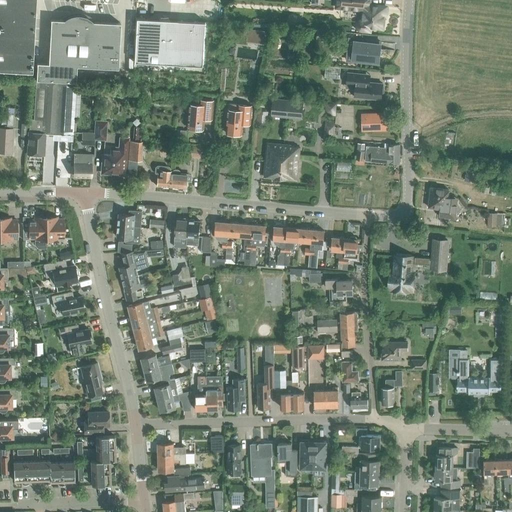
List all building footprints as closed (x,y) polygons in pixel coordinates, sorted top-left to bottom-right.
[(0,0),(0,70),(32,72),(35,0),(0,0)] [(337,0),(336,7),(361,10),(363,10),(362,21),(359,21),(357,23),(357,25),(357,28),(359,29),(361,30),(370,31),(370,28),(382,29),(383,27),(384,25),(384,23),(383,21),(384,14),(380,14),(381,6),(372,5),(372,0),(337,0)] [(30,119),(29,132),(45,133),(53,133),(57,140),(72,141),(73,136),(73,134),(72,134),(76,66),(118,68),(120,23),(93,22),(92,20),(90,18),(88,17),(84,15),(81,15),(79,14),(77,14),(74,15),(70,16),(68,17),(66,18),(64,20),(51,19),(48,64),(37,64),(33,119),(30,119)] [(293,14),(292,14),(291,14),(291,15),(290,15),(290,16),(289,16),(289,17),(289,18),(289,19),(289,20),(289,21),(290,22),(290,23),(291,23),(292,24),(293,24),(294,24),(295,24),(296,23),(297,23),(297,22),(298,22),(298,21),(298,20),(299,20),(299,19),(299,18),(298,17),(298,16),(297,15),(296,15),(296,14),(295,14),(294,14),(293,14)] [(169,20),(145,19),(136,18),(136,24),(134,61),(134,62),(142,62),(203,65),(205,22),(169,20)] [(352,61),(378,63),(380,42),(355,39),(352,61)] [(370,99),(370,98),(381,99),(382,93),(383,92),(384,87),(382,85),(383,83),(369,82),(370,75),(348,72),(347,84),(356,85),(354,97),(370,99)] [(140,89),(129,88),(128,95),(140,96),(140,89)] [(272,115),(287,117),(288,100),(273,99),(272,115)] [(188,128),(204,129),(205,115),(213,115),(214,101),(200,100),(200,105),(190,104),(188,128)] [(303,101),(288,100),(287,117),(301,118),(303,101)] [(337,104),(325,103),(325,107),(329,113),(332,115),(336,116),(337,104)] [(228,109),(226,133),(242,134),(243,125),(241,125),(241,120),(251,120),(252,106),(238,105),(228,104),(228,109)] [(390,130),(390,113),(362,113),(362,122),(370,122),(370,131),(390,130)] [(95,138),(104,139),(106,122),(96,121),(95,138)] [(131,139),(128,139),(125,175),(137,176),(138,162),(143,162),(144,142),(141,142),(142,128),(134,127),(133,141),(131,141),(131,139)] [(0,128),(0,152),(11,153),(12,129),(0,128)] [(177,137),(176,140),(185,141),(186,131),(180,130),(180,135),(177,137)] [(29,132),(27,154),(43,155),(45,133),(29,132)] [(81,144),(93,145),(94,132),(82,132),(81,144)] [(120,149),(117,148),(116,148),(115,149),(114,149),(113,150),(112,151),(112,152),(111,153),(111,154),(103,154),(102,173),(125,175),(128,139),(120,139),(120,149)] [(264,177),(280,178),(284,144),(267,143),(264,177)] [(284,144),(280,178),(297,180),(300,147),(291,146),(291,145),(284,144)] [(389,144),(389,148),(388,163),(399,163),(399,145),(389,144)] [(183,145),(182,156),(201,158),(202,147),(183,145)] [(389,148),(366,146),(365,161),(370,161),(388,163),(389,148)] [(356,159),(363,160),(365,151),(357,149),(356,159)] [(74,164),(74,176),(90,176),(90,164),(91,154),(74,154),(74,158),(74,164)] [(468,163),(465,180),(474,182),(477,165),(468,163)] [(156,167),(155,171),(158,171),(157,172),(157,175),(156,186),(170,187),(171,173),(172,171),(170,170),(171,168),(168,166),(157,165),(156,167)] [(171,173),(170,187),(185,188),(185,181),(190,181),(190,176),(188,174),(180,173),(180,171),(177,170),(174,169),(172,171),(171,173)] [(430,187),(428,207),(440,208),(439,216),(443,217),(447,221),(451,218),(455,218),(456,214),(462,209),(457,203),(457,198),(449,197),(450,194),(448,193),(448,189),(430,187)] [(118,225),(139,227),(139,216),(141,216),(142,211),(129,210),(129,214),(119,213),(118,225)] [(488,213),(487,226),(503,227),(503,225),(503,219),(504,214),(488,213)] [(46,248),(46,239),(46,217),(39,217),(39,219),(28,220),(28,228),(23,228),(23,239),(35,239),(35,245),(38,248),(46,248)] [(52,217),(46,217),(46,239),(58,239),(58,238),(63,238),(63,219),(52,219),(52,217)] [(6,218),(0,218),(0,239),(11,239),(17,239),(16,220),(6,220),(6,218)] [(151,219),(151,228),(165,229),(165,221),(151,219)] [(172,231),(175,231),(174,247),(186,248),(186,245),(188,220),(187,220),(187,219),(182,219),(182,220),(176,219),(176,220),(173,220),(172,221),(171,229),(172,231)] [(186,245),(187,245),(198,246),(200,221),(188,220),(186,245)] [(222,248),(226,248),(227,241),(228,235),(229,223),(216,222),(215,234),(221,235),(221,241),(223,241),(222,248)] [(241,224),(229,223),(228,235),(240,236),(241,224)] [(247,244),(246,265),(250,265),(253,225),(241,224),(240,236),(245,237),(245,244),(247,244)] [(140,227),(139,227),(118,225),(117,238),(126,238),(125,242),(139,243),(140,227)] [(250,265),(256,266),(257,250),(254,250),(255,245),(263,245),(267,238),(265,238),(266,226),(253,225),(250,265)] [(278,267),(284,268),(288,227),(275,226),(274,239),(274,241),(275,243),(276,244),(277,245),(279,246),(279,248),(282,248),(281,252),(279,257),(278,267)] [(284,268),(285,268),(285,265),(290,265),(291,249),(293,249),(294,241),(299,242),(300,228),(288,227),(284,268)] [(299,242),(311,243),(312,229),(300,228),(299,242)] [(309,267),(315,268),(316,253),(318,253),(318,249),(323,249),(324,230),(312,229),(311,243),(310,248),(310,255),(309,267)] [(210,237),(202,236),(201,252),(211,252),(210,237)] [(343,269),(343,263),(346,238),(333,237),(332,250),(337,251),(336,257),(339,257),(338,269),(343,269)] [(352,239),(346,238),(343,263),(347,263),(348,257),(358,258),(360,256),(361,251),(359,249),(357,249),(358,239),(357,239),(357,238),(357,237),(353,237),(352,238),(352,239)] [(163,239),(152,240),(153,248),(164,247),(163,239)] [(432,264),(431,268),(445,269),(445,265),(447,240),(434,239),(432,260),(432,263),(432,264)] [(132,251),(132,244),(123,244),(123,242),(119,241),(118,252),(132,251)] [(235,242),(227,241),(226,248),(227,248),(225,263),(237,264),(233,259),(235,242)] [(119,267),(122,279),(138,275),(136,268),(149,265),(147,257),(164,255),(164,249),(126,252),(129,265),(119,267)] [(412,254),(395,252),(394,270),(391,270),(389,286),(409,288),(410,284),(413,284),(414,273),(409,273),(410,262),(412,262),(412,259),(412,254)] [(217,255),(211,255),(210,267),(225,267),(225,261),(217,261),(217,255)] [(43,264),(46,277),(49,277),(51,283),(53,285),(55,284),(56,286),(77,282),(77,278),(78,275),(77,271),(75,270),(74,266),(64,268),(62,267),(61,261),(43,264)] [(179,273),(173,274),(174,285),(192,282),(191,277),(190,277),(190,276),(180,278),(179,273)] [(323,273),(310,274),(310,283),(324,282),(323,273)] [(140,281),(138,275),(122,279),(128,300),(143,296),(141,287),(146,285),(145,280),(140,281)] [(330,288),(330,301),(347,301),(346,293),(353,293),(353,280),(339,280),(339,279),(326,279),(326,288),(330,288)] [(208,283),(198,285),(201,298),(211,296),(208,283)] [(162,287),(163,293),(173,291),(172,285),(162,287)] [(40,296),(38,287),(31,288),(32,297),(40,296)] [(51,296),(53,308),(61,306),(63,314),(85,310),(82,297),(69,299),(67,292),(51,296)] [(47,302),(45,295),(33,298),(35,304),(47,302)] [(199,300),(201,310),(213,307),(211,297),(199,300)] [(150,301),(143,303),(128,306),(131,317),(139,315),(140,316),(158,312),(156,304),(151,305),(150,301)] [(461,304),(449,304),(449,313),(461,313),(461,304)] [(216,318),(214,308),(204,310),(207,320),(214,318),(216,318)] [(139,315),(131,317),(133,328),(148,324),(160,321),(161,321),(158,312),(140,316),(139,315)] [(341,318),(317,319),(318,326),(329,326),(358,324),(358,312),(341,312),(341,318)] [(217,331),(214,321),(214,320),(206,322),(208,333),(215,331),(217,331)] [(160,321),(148,324),(133,328),(136,338),(145,336),(144,334),(163,329),(162,329),(160,321)] [(342,338),(343,338),(344,345),(355,344),(354,331),(358,331),(358,324),(329,326),(318,326),(318,334),(342,333),(342,338)] [(68,339),(71,354),(85,351),(83,344),(91,343),(89,329),(75,332),(74,325),(57,328),(60,340),(68,339)] [(0,352),(1,352),(3,351),(4,349),(4,347),(8,347),(14,347),(13,339),(13,328),(0,328),(0,352)] [(145,336),(136,338),(139,349),(154,345),(152,338),(158,337),(158,336),(164,334),(163,329),(144,334),(145,336)] [(180,336),(169,339),(171,345),(182,343),(180,336)] [(401,360),(401,350),(407,350),(407,342),(382,342),(382,347),(382,360),(401,360)] [(171,345),(162,347),(163,354),(183,349),(182,343),(171,345)] [(341,344),(328,344),(328,352),(341,352),(341,344)] [(309,345),(309,359),(325,358),(324,345),(309,345)] [(294,346),(294,367),(305,367),(305,346),(294,346)] [(205,349),(190,349),(191,361),(206,361),(205,349)] [(469,391),(469,393),(470,393),(489,393),(490,393),(490,392),(500,392),(501,392),(501,386),(502,386),(502,384),(501,384),(501,377),(500,377),(500,357),(490,357),(490,376),(489,376),(470,376),(469,376),(469,357),(468,357),(468,349),(460,349),(460,357),(459,357),(459,371),(458,371),(457,373),(459,373),(459,378),(458,378),(458,384),(457,384),(457,386),(458,386),(458,392),(459,392),(459,391),(469,391)] [(141,358),(141,360),(139,360),(142,371),(144,370),(172,363),(170,355),(157,358),(156,354),(141,358)] [(0,382),(0,383),(2,383),(4,381),(5,380),(5,378),(17,377),(17,369),(15,369),(15,358),(0,358),(0,382)] [(180,361),(181,363),(188,368),(190,368),(190,358),(180,361)] [(426,360),(412,360),(412,368),(426,368),(426,360)] [(179,361),(172,363),(144,370),(147,382),(162,378),(161,375),(174,372),(174,375),(182,374),(179,361)] [(352,361),(342,361),(343,381),(359,381),(359,371),(352,371),(352,361)] [(97,363),(80,368),(88,397),(102,393),(97,375),(100,374),(97,363)] [(270,387),(275,387),(274,370),(274,365),(266,365),(267,383),(258,383),(258,408),(271,408),(270,387)] [(281,407),(293,407),(293,393),(292,382),(286,382),(285,370),(274,370),(275,387),(275,388),(281,388),(281,393),(281,407)] [(394,386),(405,386),(404,370),(398,370),(398,379),(388,379),(388,380),(386,380),(386,388),(382,388),(382,404),(395,403),(394,386)] [(438,373),(429,373),(429,385),(438,385),(438,373)] [(154,388),(158,400),(173,396),(178,394),(177,387),(176,383),(184,381),(183,377),(168,380),(169,384),(154,388)] [(233,387),(228,387),(228,393),(228,400),(228,409),(241,409),(240,399),(245,399),(244,379),(233,379),(233,387)] [(293,393),(293,407),(304,407),(304,393),(302,393),(302,387),(300,387),(300,382),(292,382),(293,393)] [(199,394),(196,394),(196,410),(207,410),(207,394),(207,383),(199,383),(199,394)] [(223,383),(207,383),(207,394),(207,410),(219,410),(218,407),(218,402),(223,402),(223,400),(223,393),(223,383)] [(333,391),(326,391),(326,407),(338,406),(338,387),(332,387),(333,391)] [(11,407),(11,399),(18,399),(18,388),(0,388),(0,411),(1,412),(4,412),(5,411),(6,410),(6,408),(11,407)] [(178,394),(173,396),(158,400),(161,411),(175,407),(174,402),(181,401),(184,411),(190,410),(190,391),(178,394)] [(325,407),(326,407),(326,391),(314,391),(315,407),(317,407),(317,409),(325,409),(325,407)] [(352,397),(351,397),(352,408),(368,408),(368,396),(361,397),(361,392),(352,392),(352,397)] [(87,413),(88,422),(83,422),(84,434),(103,434),(103,427),(109,427),(108,412),(87,413)] [(12,437),(12,429),(17,429),(17,418),(0,418),(0,440),(1,441),(2,442),(5,442),(6,441),(7,440),(7,438),(12,437)] [(356,435),(361,435),(361,447),(381,448),(381,435),(367,435),(367,429),(356,429),(356,435)] [(51,438),(57,442),(61,436),(56,432),(51,438)] [(223,435),(211,436),(211,452),(224,452),(223,435)] [(114,437),(95,437),(96,449),(114,449),(114,437)] [(313,467),(314,442),(309,442),(309,440),(302,440),(301,467),(313,467)] [(318,442),(314,442),(313,467),(325,467),(325,440),(318,440),(318,442)] [(194,454),(194,443),(185,443),(185,447),(174,447),(174,443),(158,444),(158,454),(194,454)] [(287,463),(288,477),(299,476),(298,450),(292,450),(292,443),(278,444),(279,463),(287,463)] [(271,444),(251,444),(252,457),(252,475),(253,475),(260,475),(266,474),(266,482),(275,482),(274,470),(271,470),(270,457),(272,457),(271,444)] [(241,471),(240,445),(229,445),(229,459),(227,459),(228,472),(241,471)] [(8,449),(0,448),(0,449),(1,472),(9,472),(8,449)] [(439,448),(438,454),(436,454),(436,467),(453,468),(453,455),(457,453),(458,448),(439,448)] [(90,461),(90,462),(115,461),(114,449),(96,449),(96,461),(90,461)] [(355,466),(355,471),(360,471),(380,472),(380,459),(377,459),(377,454),(360,453),(360,455),(360,459),(360,467),(355,466)] [(195,463),(194,454),(158,454),(158,471),(174,470),(174,460),(179,460),(180,464),(186,464),(186,463),(195,463)] [(484,473),(497,473),(496,460),(484,460),(484,473)] [(497,473),(508,473),(508,460),(496,460),(497,473)] [(49,480),(49,482),(48,461),(37,462),(37,480),(49,480)] [(48,461),(49,482),(61,482),(60,463),(49,463),(49,461),(48,461)] [(90,462),(90,473),(109,473),(108,461),(115,461),(90,462)] [(25,480),(25,462),(12,462),(13,481),(25,480)] [(37,480),(37,462),(25,462),(25,480),(37,480)] [(60,463),(61,482),(73,481),(73,462),(60,463)] [(176,476),(179,476),(182,475),(188,475),(191,475),(190,467),(175,468),(176,476)] [(457,468),(453,468),(436,467),(436,480),(442,480),(442,487),(461,487),(461,480),(457,480),(457,468)] [(355,471),(355,489),(357,489),(375,490),(376,484),(379,484),(380,472),(360,471),(355,471)] [(91,486),(109,485),(109,473),(90,473),(91,486)] [(180,488),(180,490),(204,488),(203,477),(188,479),(188,475),(182,475),(179,476),(176,476),(166,476),(166,481),(163,481),(163,483),(162,484),(163,488),(164,489),(165,489),(165,491),(173,491),(173,488),(180,488)] [(275,482),(266,482),(267,506),(275,506),(275,497),(275,482)] [(246,485),(231,485),(231,499),(233,499),(233,505),(244,505),(244,499),(245,499),(246,485)] [(299,487),(298,496),(312,497),(313,488),(299,487)] [(452,510),(459,510),(460,491),(441,490),(441,497),(435,496),(434,509),(452,510)] [(163,502),(164,511),(185,511),(184,500),(194,499),(193,493),(184,494),(174,495),(175,501),(163,502)] [(333,494),(332,507),(343,507),(343,495),(333,494)] [(357,503),(357,507),(362,508),(382,508),(382,496),(362,495),(362,503),(357,503)] [(298,511),(319,511),(319,497),(298,497),(298,509),(298,511)]
